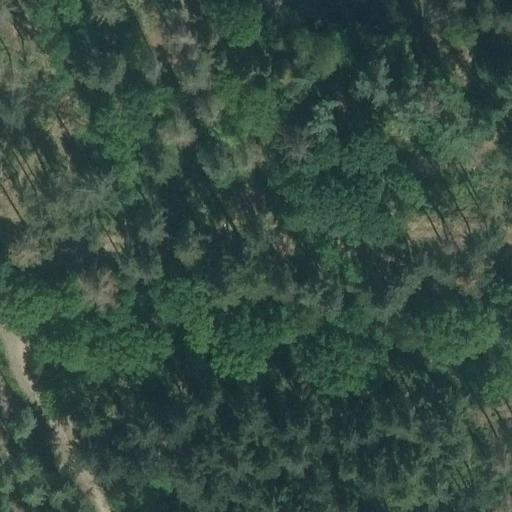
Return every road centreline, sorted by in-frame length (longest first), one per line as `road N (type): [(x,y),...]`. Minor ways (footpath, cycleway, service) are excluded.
road 1 (track): [(0,324),(511,342)]
road 2 (track): [(0,355),(94,511)]
